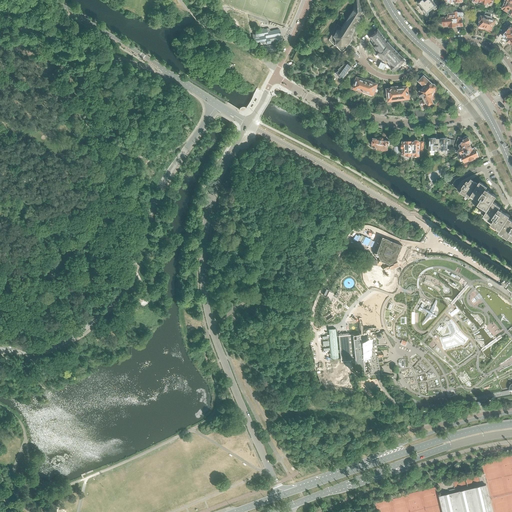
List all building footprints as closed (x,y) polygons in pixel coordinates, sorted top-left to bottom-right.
[(350,43),(354,35),(363,18),(364,16),(363,15),(363,13),(365,10),(362,6),(361,2),(360,0),(355,0),(356,0),(354,11),(343,28),(342,27),(339,26),(337,24),(336,27),(328,38),(335,46),(336,45),(337,47),(338,47),(341,51),(344,51),(347,47),(347,48),(348,47),(347,46),(350,43)] [(439,7),(437,5),(433,0),(432,0),(425,0),(424,0),(420,0),(418,2),(426,12),(425,13),(425,14),(425,15),(426,15),(427,16),(428,16),(429,15),(429,14),(429,13),(434,9),(435,10),(439,7)] [(508,12),(511,5),(511,0),(505,0),(502,9),(505,10),(504,10),(508,12)] [(485,29),(490,11),(489,10),(488,13),(486,12),(485,17),(481,16),(481,15),(480,16),(479,20),(479,21),(479,22),(480,23),(479,27),(479,28),(483,29),(483,28),(485,29)] [(495,25),(496,21),(495,21),(496,19),(495,19),(495,20),(492,19),(494,14),(491,13),(492,11),(490,11),(485,29),(487,29),(488,29),(488,30),(491,31),(492,31),(492,30),(493,26),(494,26),(494,25),(495,25)] [(463,20),(463,17),(463,16),(463,15),(464,14),(463,14),(463,13),(463,12),(458,12),(457,12),(449,12),(449,14),(446,14),(444,16),(444,18),(443,18),(443,19),(441,19),(440,20),(440,24),(441,25),(443,25),(449,25),(449,26),(450,26),(450,27),(456,26),(463,25),(462,20),(463,20)] [(511,42),(511,25),(509,28),(508,27),(505,29),(503,31),(504,32),(504,34),(504,35),(502,36),(503,36),(504,37),(507,40),(507,41),(508,41),(509,42),(511,44),(511,42)] [(281,41),(279,36),(279,33),(280,33),(279,32),(278,30),(269,31),(269,28),(254,31),(255,34),(252,35),(253,44),(262,42),(263,44),(264,45),(281,41)] [(399,54),(395,50),(387,41),(379,30),(377,30),(376,31),(370,36),(371,39),(375,45),(374,46),(374,47),(375,47),(374,47),(377,50),(378,52),(378,53),(378,54),(380,57),(381,57),(381,58),(384,60),(384,61),(385,61),(386,60),(388,62),(387,62),(390,65),(392,66),(392,67),(391,69),(393,71),(395,71),(402,64),(406,61),(402,57),(399,54)] [(273,45),(262,47),(263,53),(275,50),(273,45)] [(308,57),(304,50),(299,48),(298,47),(297,49),(291,60),(295,63),(308,57)] [(344,78),(352,67),(348,64),(347,65),(346,64),(339,70),(338,71),(336,73),(341,78),(342,77),(344,78)] [(432,93),(437,88),(424,76),(419,81),(424,86),(418,91),(421,94),(421,95),(422,97),(417,99),(418,101),(418,102),(419,104),(420,103),(422,108),(427,106),(427,107),(429,106),(430,107),(431,107),(432,107),(433,106),(433,105),(433,104),(434,104),(433,102),(431,98),(432,93)] [(363,92),(367,80),(367,81),(365,80),(365,78),(364,78),(361,77),(361,78),(359,77),(359,78),(357,78),(357,79),(356,79),(354,83),(355,83),(354,88),(363,92)] [(367,80),(363,92),(368,94),(367,95),(371,97),(371,96),(372,96),(374,91),(376,92),(377,90),(375,90),(377,85),(375,84),(376,83),(372,82),(372,81),(368,79),(367,80)] [(398,88),(399,100),(404,99),(404,101),(410,101),(409,97),(411,97),(410,93),(409,93),(409,92),(409,89),(408,89),(408,87),(405,87),(404,85),(401,86),(401,87),(398,88)] [(399,100),(398,88),(398,87),(397,87),(397,86),(393,86),(393,87),(392,87),(393,88),(392,88),(389,88),(389,89),(387,89),(387,90),(387,93),(386,93),(387,99),(389,99),(389,103),(394,103),(394,101),(399,100)] [(330,97),(333,92),(329,89),(325,94),(330,97)] [(423,116),(421,111),(420,108),(415,110),(417,116),(423,116)] [(390,146),(390,142),(389,141),(386,140),(383,139),(383,138),(380,137),(380,138),(377,139),(373,138),(372,143),(371,144),(372,147),(374,147),(377,148),(378,149),(382,150),(387,150),(388,149),(388,147),(390,146)] [(438,152),(439,139),(435,139),(436,139),(435,139),(434,137),(432,137),(430,138),(430,145),(429,145),(429,149),(430,149),(430,152),(435,152),(438,152)] [(442,139),(439,139),(438,152),(440,152),(440,150),(442,150),(442,152),(446,152),(446,149),(447,149),(449,149),(449,146),(450,146),(450,140),(447,140),(447,139),(447,138),(446,137),(443,137),(442,138),(442,139)] [(461,154),(472,149),(469,143),(471,142),(468,138),(468,137),(467,137),(466,137),(465,137),(464,137),(463,138),(463,139),(461,139),(462,138),(458,137),(455,145),(457,146),(458,146),(460,149),(458,149),(458,151),(459,153),(461,154)] [(415,142),(412,142),(411,155),(411,158),(413,158),(413,155),(415,155),(419,154),(419,152),(419,150),(424,150),(424,142),(420,142),(418,140),(416,140),(415,142)] [(411,155),(412,142),(412,141),(406,141),(402,142),(402,144),(402,148),(403,148),(403,155),(406,155),(408,157),(410,157),(411,155)] [(472,149),(461,154),(457,156),(459,159),(463,158),(465,162),(469,160),(470,161),(474,159),(476,159),(478,158),(479,157),(478,156),(475,150),(474,148),(472,149)] [(511,220),(508,219),(510,215),(509,216),(504,213),(505,211),(504,212),(502,211),(503,211),(500,209),(501,206),(500,207),(493,202),(494,201),(497,196),(496,196),(491,193),(492,192),(491,192),(491,193),(489,192),(489,191),(486,189),(488,187),(487,187),(487,188),(480,183),(480,182),(478,185),(471,180),(471,179),(469,182),(467,181),(465,184),(463,183),(461,187),(462,188),(460,192),(460,193),(461,191),(467,194),(466,195),(469,197),(469,198),(469,199),(471,196),(475,198),(475,197),(478,199),(481,201),(478,204),(479,205),(480,203),(485,206),(485,207),(488,210),(487,210),(488,211),(484,216),(485,215),(494,221),(492,224),(493,223),(501,229),(499,232),(500,231),(509,237),(508,238),(509,238),(509,237),(511,238),(511,220)] [(381,238),(375,253),(379,261),(387,265),(396,261),(402,246),(381,238)] [(511,279),(506,276),(500,285),(508,291),(510,292),(511,293),(511,279)] [(449,312),(448,313),(452,317),(460,311),(456,307),(456,308),(450,313),(449,312)] [(452,334),(450,336),(450,334),(443,336),(443,338),(442,338),(443,342),(450,340),(454,334),(465,343),(465,342),(466,343),(466,342),(466,341),(455,333),(456,332),(456,329),(455,327),(454,325),(452,320),(450,320),(448,321),(449,325),(448,326),(450,331),(452,334)] [(335,329),(328,329),(332,360),(339,359),(338,353),(340,353),(340,359),(341,362),(354,361),(356,377),(381,374),(380,366),(383,365),(381,361),(377,363),(377,357),(381,356),(381,351),(376,351),(374,337),(375,338),(377,338),(378,338),(379,337),(380,336),(380,334),(379,332),(374,334),(374,332),(351,335),(351,334),(345,335),(343,335),(338,336),(339,350),(338,350),(336,336),(335,329)] [(492,511),(486,485),(478,487),(439,497),(442,511),(492,511)]
